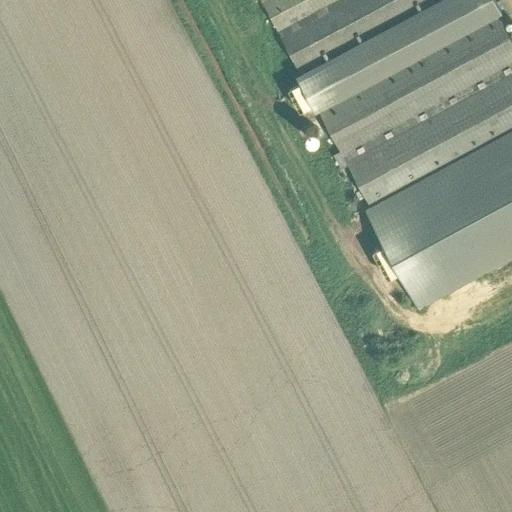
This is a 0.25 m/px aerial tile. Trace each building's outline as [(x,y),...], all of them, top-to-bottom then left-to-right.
[(263,0),(278,29),(331,0),(263,0)] [(300,70),(432,0),(331,0),(278,29),(300,70)] [(497,12),(498,13),(502,10),(496,0),(432,0),(300,70),(295,73),(300,80),(288,87),(299,109),(311,103),(315,110),(320,108),(497,12)] [(497,12),(320,108),(371,203),(372,204),(511,128),(511,39),(498,13),(497,12)] [(371,203),(365,207),(419,307),(511,256),(511,128),(372,204),(371,203)]
